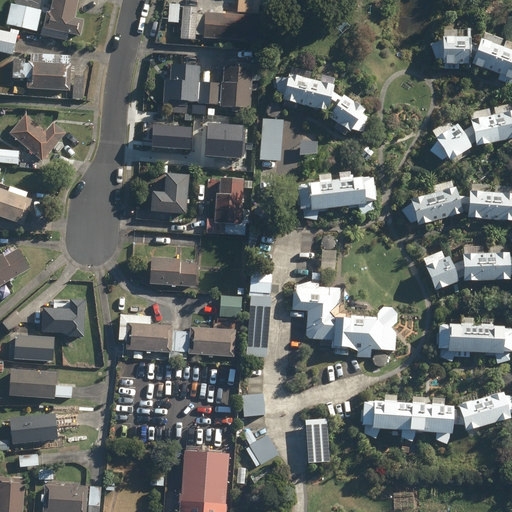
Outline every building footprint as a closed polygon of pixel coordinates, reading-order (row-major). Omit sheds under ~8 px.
[(7,26),(37,33),(42,13),(39,12),(41,3),(28,0),(16,0),(15,7),(12,6),(7,26)] [(43,31),(81,38),(84,22),(75,20),(79,0),(53,0),(50,16),(47,15),(43,31)] [(238,0),(238,13),(259,15),(259,7),(264,7),(264,0),(238,0)] [(168,24),(179,25),(180,7),(169,6),(168,24)] [(204,40),(245,42),(245,40),(261,41),(262,20),(247,19),(247,17),(206,15),(205,17),(197,17),(198,9),(183,8),(182,40),(195,41),(195,36),(204,37),(204,40)] [(0,52),(13,56),(17,37),(0,32),(0,52)] [(503,49),(506,43),(485,35),(481,47),(469,42),(469,40),(463,40),(463,32),(445,32),(445,42),(431,46),(437,62),(444,62),(444,71),(459,72),(459,67),(469,67),(469,59),(475,61),(473,68),(500,77),(498,82),(511,86),(511,44),(509,44),(507,50),(503,49)] [(27,90),(70,92),(71,67),(70,67),(70,58),(31,56),(31,65),(29,65),(27,90)] [(165,107),(187,108),(187,103),(198,104),(200,68),(172,66),(171,83),(166,83),(165,107)] [(231,114),(250,115),(253,71),(224,69),(223,86),(201,85),(200,106),(213,107),(213,110),(231,111),(231,114)] [(334,129),(346,137),(348,133),(351,135),(353,132),(365,134),(367,119),(363,117),(366,113),(344,98),(343,100),(333,93),(334,88),(331,88),(333,80),(316,76),(315,83),(305,81),(306,75),(293,72),(292,78),(290,78),(289,82),(281,80),(277,97),(284,99),(283,103),(284,103),(283,107),(297,110),(297,107),(328,114),(330,108),(335,112),(329,120),(337,125),(334,129)] [(83,73),(72,73),(71,101),(82,102),(83,73)] [(448,159),(451,164),(472,149),(470,147),(476,143),(477,149),(511,140),(511,106),(495,110),(497,117),(491,119),(489,112),(472,116),(473,122),(471,123),(472,127),(462,134),(458,127),(454,129),(450,123),(434,133),(438,140),(437,141),(438,143),(430,153),(443,162),(448,159)] [(10,136),(42,163),(66,135),(54,125),(46,134),(26,117),(10,136)] [(261,162),(280,163),(283,123),(264,122),(261,162)] [(360,156),(367,162),(374,154),(367,148),(360,156)] [(0,164),(18,166),(19,153),(0,151),(0,164)] [(151,222),(170,224),(171,215),(186,217),(189,178),(167,176),(165,195),(153,194),(151,222)] [(207,235),(226,236),(226,234),(245,236),(246,227),(241,226),(243,182),(221,181),(220,197),(217,197),(216,221),(208,220),(208,224),(206,224),(205,233),(207,233),(207,235)] [(304,220),(316,223),(319,212),(358,208),(363,218),(374,212),(373,204),(376,204),(374,181),(299,189),(301,213),(304,212),(304,220)] [(417,224),(419,228),(463,216),(463,214),(469,213),(468,220),(511,223),(511,189),(496,188),(495,196),(470,195),(470,198),(459,199),(456,190),(411,203),(412,206),(402,213),(411,224),(417,224)] [(0,218),(24,227),(32,202),(26,200),(28,195),(11,189),(9,194),(0,190),(0,218)] [(328,236),(327,236),(325,236),(324,236),(323,237),(322,238),(321,239),(320,240),(320,241),(319,242),(319,244),(319,245),(320,246),(320,247),(321,248),(322,249),(323,250),(325,251),(326,251),(327,251),(328,251),(330,250),(331,250),(332,249),(333,248),(334,247),(334,246),(335,244),(335,243),(334,242),(334,240),(333,239),(333,238),(332,237),(331,237),(329,236),(328,236)] [(422,271),(433,296),(460,284),(458,280),(464,278),(464,284),(511,283),(510,277),(511,277),(511,260),(510,260),(510,256),(507,256),(507,248),(465,250),(466,257),(464,258),(464,262),(452,267),(449,259),(447,260),(444,253),(425,262),(428,268),(422,271)] [(0,288),(30,271),(18,250),(4,259),(2,257),(0,258),(0,288)] [(335,253),(319,252),(319,272),(334,273),(335,253)] [(150,286),(195,288),(196,265),(180,265),(180,262),(151,260),(150,286)] [(253,295),(271,296),(272,276),(254,275),(253,295)] [(358,358),(371,359),(371,352),(396,353),(397,335),(392,329),(397,325),(398,317),(391,309),(384,308),(377,314),(351,312),(351,321),(336,320),(331,314),(339,307),(340,290),(319,288),(319,287),(304,286),(304,293),(298,293),(297,296),(294,296),(293,312),(308,313),(307,335),(307,337),(308,339),(309,340),(310,341),(333,342),(332,350),(335,350),(335,356),(348,357),(348,351),(358,352),(358,358)] [(217,319),(237,320),(238,299),(218,298),(217,319)] [(247,359),(267,360),(271,299),(250,298),(247,359)] [(69,339),(84,339),(86,302),(70,302),(70,312),(43,311),(42,334),(69,335),(69,339)] [(21,322),(12,312),(0,322),(0,327),(6,335),(21,322)] [(455,355),(477,356),(478,329),(472,328),(473,323),(462,323),(461,328),(442,328),(442,330),(439,330),(439,352),(441,352),(440,360),(453,364),(455,355)] [(478,329),(477,356),(495,356),(499,366),(510,362),(510,355),(511,354),(511,332),(511,333),(511,330),(493,330),(493,324),(482,323),(481,329),(478,329)] [(126,352),(172,354),(173,329),(128,326),(126,352)] [(170,361),(179,362),(179,360),(186,361),(187,354),(189,354),(189,356),(234,359),(236,332),(190,330),(190,335),(175,334),(174,356),(170,356),(170,361)] [(51,339),(13,337),(12,361),(50,362),(51,339)] [(10,398),(55,401),(55,398),(71,399),(72,389),(56,388),(56,375),(11,373),(10,398)] [(459,408),(467,434),(511,421),(504,395),(459,408)] [(242,398),(244,419),(266,418),(264,396),(242,398)] [(436,442),(447,446),(450,441),(450,437),(454,437),(454,410),(365,407),(364,429),(365,429),(365,436),(377,440),(380,433),(402,433),(401,440),(412,444),(415,439),(415,435),(436,436),(436,442)] [(10,421),(12,447),(58,442),(56,428),(73,426),(72,416),(55,418),(55,416),(10,421)] [(306,423),(308,466),(330,464),(327,422),(306,423)] [(247,451),(256,468),(261,466),(262,467),(279,457),(268,438),(250,448),(251,449),(247,451)] [(222,511),(223,506),(221,506),(225,457),(180,454),(175,511),(222,511)] [(19,458),(20,469),(39,467),(38,457),(19,458)] [(39,481),(53,482),(53,472),(39,471),(39,481)] [(151,487),(164,487),(164,478),(151,477),(151,487)] [(0,511),(23,511),(25,482),(0,479),(0,511)] [(43,511),(86,511),(88,490),(45,487),(44,497),(42,497),(41,504),(44,504),(43,511)] [(89,511),(99,511),(101,489),(91,488),(89,511)]
